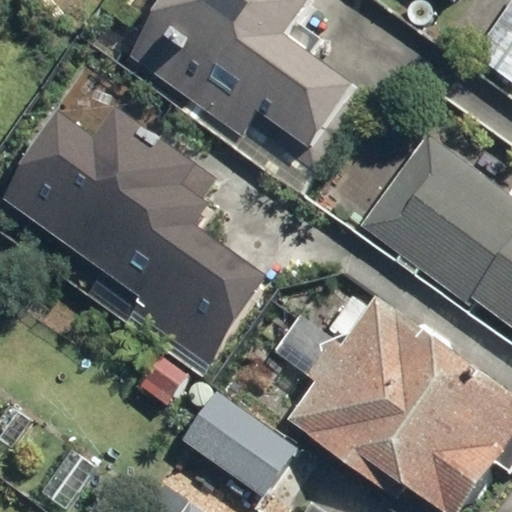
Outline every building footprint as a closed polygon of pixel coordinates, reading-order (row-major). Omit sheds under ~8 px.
[(375,100),(295,44),(321,6),(312,0),(174,0),(132,60),(314,187),(375,100)] [(511,17),(482,59),(511,79),(511,17)] [(59,117),(2,197),(143,298),(138,305),(206,353),(264,273),(193,222),(219,186),(114,112),(93,142),(59,117)] [(511,195),(434,140),(371,228),(511,328),(511,195)] [(277,349),(319,378),(291,419),(397,493),(405,483),(447,511),(463,511),(503,456),(511,463),(511,388),(377,295),(344,342),(302,313),(277,349)] [(293,446),(219,395),(186,443),(259,494),(293,446)]
